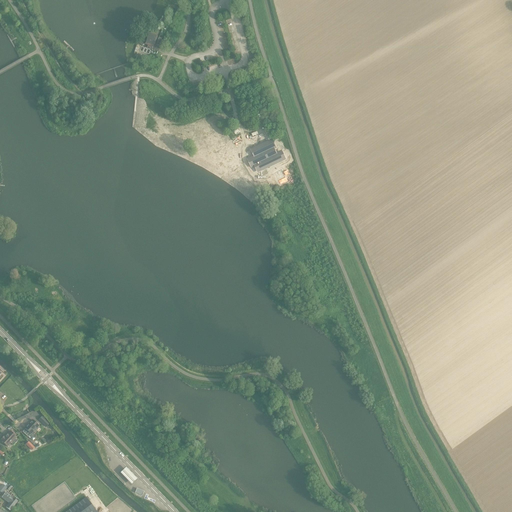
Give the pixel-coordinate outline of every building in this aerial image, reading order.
[(149,34),(146,44),(148,44),(147,45),(149,46),(149,45),(154,46),(157,37),(149,34)] [(272,141),(252,150),(255,157),(258,164),(259,167),(260,167),(266,164),(268,167),(285,159),(281,152),(277,154),(274,148),(275,148),(272,141)] [(276,179),(270,182),(273,189),(279,185),(282,192),(291,188),(288,181),(283,169),(274,174),(276,179)] [(42,417),(39,420),(46,427),(49,424),(42,417)] [(25,429),(23,432),(28,437),(33,441),(35,438),(31,434),(39,426),(33,420),(28,425),(26,426),(27,427),(25,428),(25,429)] [(4,436),(1,440),(1,441),(7,447),(16,437),(10,431),(7,434),(5,437),(4,436)] [(29,442),(26,445),(31,450),(34,447),(29,442)] [(120,473),(132,485),(137,479),(126,468),(120,473)] [(10,511),(17,502),(6,493),(2,497),(9,503),(6,507),(10,511)] [(86,498),(66,511),(97,511),(86,497),(86,498)]
